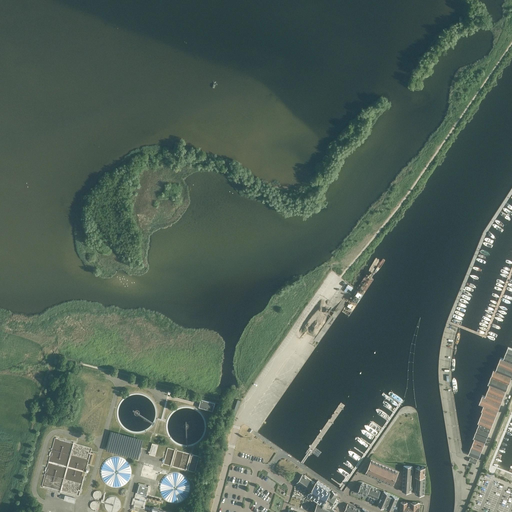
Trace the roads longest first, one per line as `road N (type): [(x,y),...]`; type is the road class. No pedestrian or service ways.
road 1 (unclassified): [(228,458),(248,404),(339,277)]
road 2 (unclassified): [(449,325),(442,379),(464,500)]
road 3 (unclassified): [(464,500),(511,385)]
